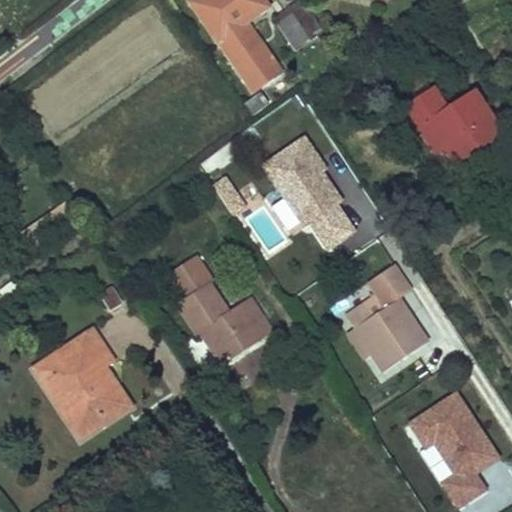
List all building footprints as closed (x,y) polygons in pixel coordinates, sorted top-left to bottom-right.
[(263,0),(195,0),(191,3),(252,92),(281,73),(246,22),(268,8),(263,0)] [(304,5),(276,22),(296,51),(323,33),(304,5)] [(426,124),(443,150),(455,170),(505,139),(474,91),(445,110),(432,89),(402,108),(416,130),(426,124)] [(258,96),(246,106),(254,115),(266,105),(258,96)] [(426,124),(416,130),(434,156),(443,150),(426,124)] [(313,258),(362,228),(303,134),(259,161),(279,192),(242,216),(265,252),(297,233),(313,258)] [(208,330),(229,362),(273,333),(251,299),(229,313),(210,285),(214,283),(197,258),(167,278),(184,302),(177,307),(197,337),(201,335),(208,330)] [(397,265),(368,283),(378,298),(386,311),(354,330),(371,357),(382,374),(428,344),(400,300),(414,291),(397,265)] [(123,307),(112,290),(100,297),(111,314),(123,307)] [(346,317),(354,330),(386,311),(378,298),(346,317)] [(208,330),(201,335),(222,366),(229,362),(208,330)] [(371,357),(354,330),(348,335),(365,361),(371,357)] [(94,332),(34,370),(45,388),(52,384),(76,421),(69,425),(79,441),(130,408),(104,368),(114,362),(94,332)] [(52,384),(45,388),(69,425),(76,421),(52,384)] [(457,511),(491,511),(500,507),(477,471),(500,457),(457,388),(402,422),(457,511)]
